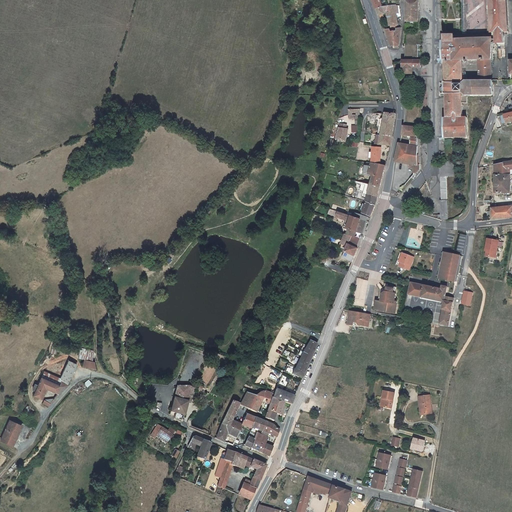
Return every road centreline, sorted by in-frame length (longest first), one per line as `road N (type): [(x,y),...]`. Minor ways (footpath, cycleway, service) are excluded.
road 1 (residential): [(273,466),(154,412),(93,373),(79,378),(20,452)]
road 2 (tertiary): [(381,209),(276,460)]
road 3 (tertiary): [(366,0),(401,111),(381,209)]
road 4 (unclassified): [(276,460),(447,511)]
road 5 (residential): [(511,90),(491,117),(475,163),(471,225)]
